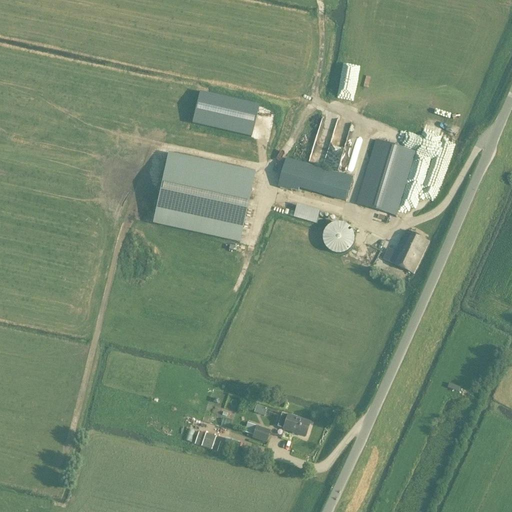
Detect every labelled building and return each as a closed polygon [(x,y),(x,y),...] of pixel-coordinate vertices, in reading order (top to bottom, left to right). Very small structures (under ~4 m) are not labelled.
[(192,124),(251,138),(258,107),(199,93),(192,124)] [(396,216),(415,152),(377,140),(358,205),(396,216)] [(238,244),(253,175),(167,156),(152,225),(238,244)] [(299,191),(300,188),(307,165),(288,159),(280,188),(292,191),(293,190),(299,191)] [(353,178),(307,165),(300,188),(346,201),(353,178)] [(297,206),(295,219),(319,223),(321,210),(297,206)] [(324,242),(326,246),(329,250),(333,253),(337,254),(342,254),(347,253),(351,250),(353,246),(355,241),(355,236),(353,232),(350,228),(346,225),(341,224),(337,224),(332,225),(328,228),(326,232),(324,237),(324,242)] [(413,274),(429,242),(408,232),(397,252),(392,264),(413,274)] [(461,388),(449,384),(448,389),(459,393),(461,388)] [(254,412),(265,416),(268,408),(257,404),(254,412)] [(305,437),(310,423),(288,416),(281,414),(277,427),(278,426),(284,428),(283,430),(305,437)] [(266,443),(269,431),(256,427),(252,439),(266,443)] [(192,443),(195,431),(188,429),(185,440),(192,443)] [(216,439),(199,433),(195,445),(217,452),(221,443),(215,441),(216,439)] [(225,438),(223,442),(235,446),(236,442),(225,438)]
